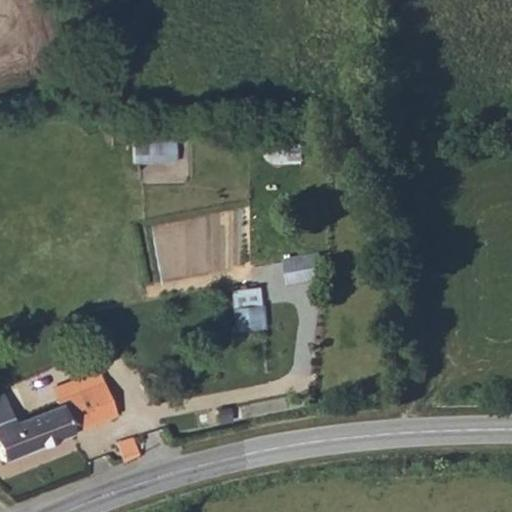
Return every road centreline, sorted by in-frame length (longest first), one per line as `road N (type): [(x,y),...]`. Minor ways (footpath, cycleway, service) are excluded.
road 1 (tertiary): [(60,511),(149,478),(273,447),(511,428)]
road 2 (track): [(412,432),(404,0)]
